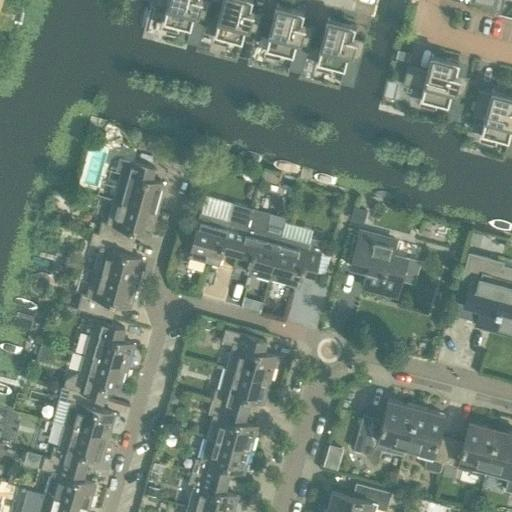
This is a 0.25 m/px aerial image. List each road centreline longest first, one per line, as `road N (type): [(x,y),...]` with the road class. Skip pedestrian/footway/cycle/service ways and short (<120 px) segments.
road 1 (residential): [(111,511),(169,304)]
road 2 (residential): [(511,395),(328,347)]
road 3 (residential): [(285,511),(328,347)]
road 4 (residential): [(328,347),(169,304)]
road 5 (residential): [(169,304),(155,282),(181,188)]
